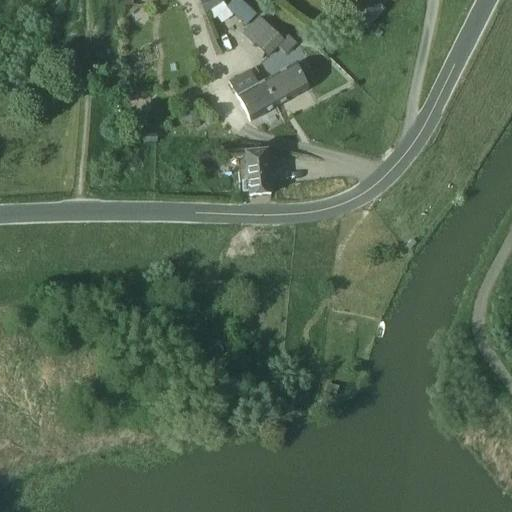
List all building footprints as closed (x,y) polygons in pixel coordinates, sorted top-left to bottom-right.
[(232,0),(225,8),(244,26),(254,15),(238,0),(232,0)] [(366,29),(381,11),(368,0),(358,0),(347,14),(366,29)] [(281,41),(259,19),(243,36),(266,58),(281,41)] [(262,83),(275,108),(307,91),(293,66),(262,83)] [(249,122),(275,108),(262,83),(256,86),(249,71),(227,83),(249,122)] [(196,113),(188,109),(180,114),(181,122),(189,127),(196,122),(196,113)] [(248,197),(269,195),(265,152),(244,154),(248,197)]
